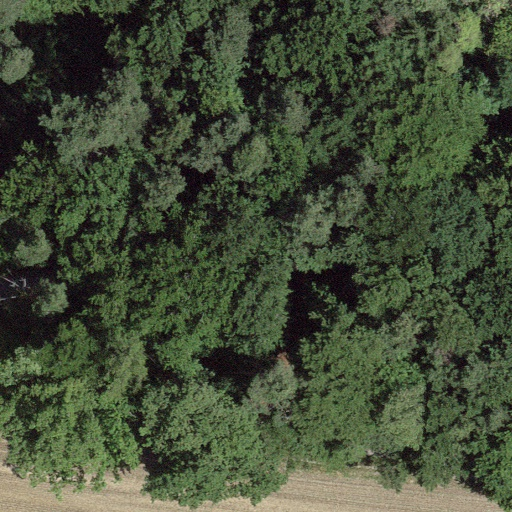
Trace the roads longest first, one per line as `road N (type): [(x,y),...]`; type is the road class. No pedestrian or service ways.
road 1 (track): [(511,182),(0,287)]
road 2 (track): [(0,400),(448,479),(511,482)]
